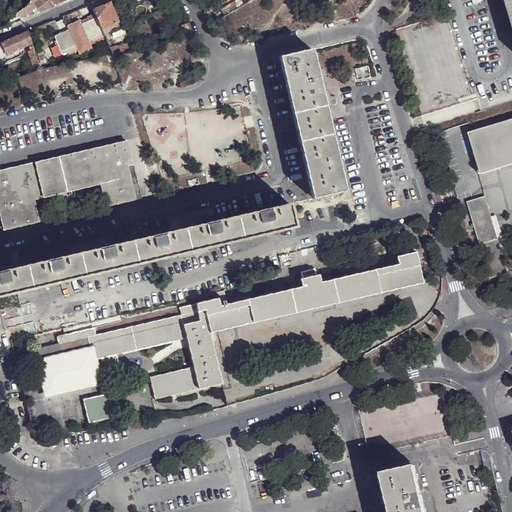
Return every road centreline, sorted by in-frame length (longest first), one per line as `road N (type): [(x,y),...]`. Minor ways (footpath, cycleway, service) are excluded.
road 1 (residential): [(56,509),(81,482),(160,445),(418,367)]
road 2 (residential): [(459,293),(371,25)]
road 3 (residential): [(186,0),(229,55),(371,25)]
road 4 (residential): [(511,508),(481,380)]
